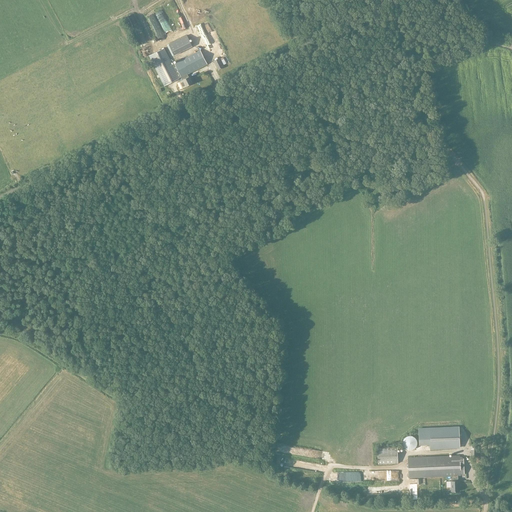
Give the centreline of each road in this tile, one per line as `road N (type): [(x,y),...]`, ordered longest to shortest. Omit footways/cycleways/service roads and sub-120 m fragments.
road 1 (unclassified): [(388,1),(0,197)]
road 2 (track): [(312,511),(335,467),(401,466),(408,454),(460,451),(469,475)]
road 3 (track): [(0,330),(118,398),(125,389)]
road 4 (track): [(0,307),(133,356)]
